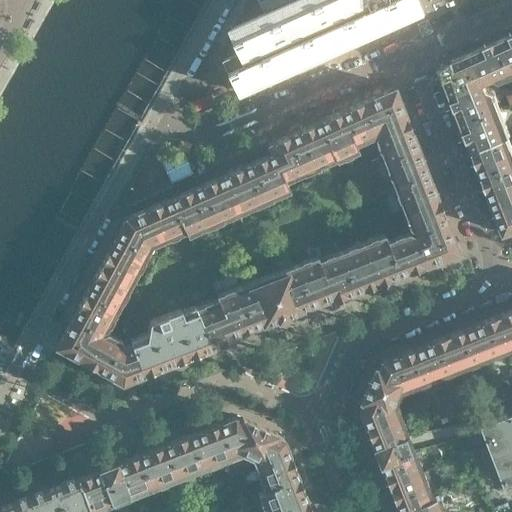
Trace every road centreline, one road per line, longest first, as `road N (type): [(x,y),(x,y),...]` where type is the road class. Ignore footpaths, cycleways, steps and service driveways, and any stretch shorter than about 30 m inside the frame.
road 1 (residential): [(355,511),(323,427),(359,340),(499,286)]
road 2 (residential): [(0,396),(150,115)]
road 3 (residential): [(408,53),(215,128),(187,129),(150,115)]
road 4 (residential): [(499,286),(408,53)]
road 5 (residential): [(150,115),(216,0)]
